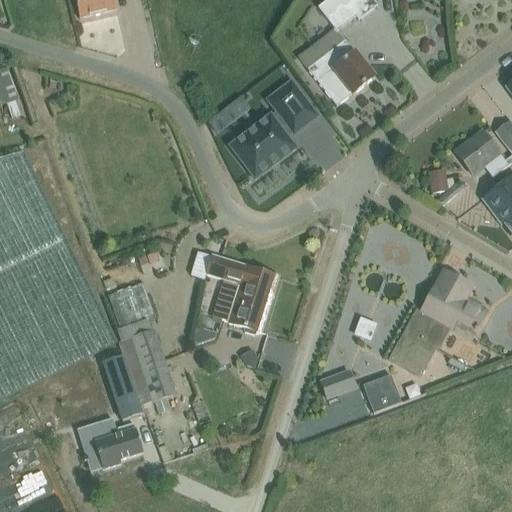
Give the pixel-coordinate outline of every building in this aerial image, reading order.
[(116,12),(113,0),(74,0),(79,20),(116,12)] [(371,0),(330,0),(318,10),(324,18),(334,32),(336,34),(338,33),(356,19),(358,21),(377,7),(371,0)] [(334,32),(298,60),(336,109),(352,96),(352,97),(374,80),(338,33),(336,34),(334,32)] [(0,72),(0,88),(6,106),(17,102),(6,70),(0,72)] [(270,116),(227,148),(253,184),(297,151),(287,139),(291,136),(293,139),(320,119),(291,81),(264,101),(274,115),(271,117),(270,116)] [(210,121),(207,123),(216,135),(229,126),(220,114),(210,121)] [(511,157),(504,163),(482,134),(455,154),(473,177),(484,169),(492,180),(511,164),(511,126),(510,124),(496,134),(511,155),(511,157)] [(0,401),(116,344),(23,153),(0,160),(0,401)] [(445,177),(428,179),(430,196),(446,194),(445,177)] [(511,179),(483,202),(493,215),(495,213),(511,235),(511,179)] [(446,194),(436,202),(441,209),(465,189),(460,182),(446,194)] [(158,262),(155,253),(146,256),(148,263),(149,266),(158,262)] [(197,254),(190,277),(204,282),(206,276),(224,281),(213,317),(229,323),(228,325),(245,330),(244,334),(255,337),(256,334),(260,335),(261,334),(259,333),(266,311),(268,312),(278,279),(211,257),(211,259),(197,254)] [(478,330),(477,330),(486,314),(484,313),(484,310),(477,306),(474,308),(464,302),(472,288),(444,272),(421,314),(416,312),(389,362),(416,377),(434,348),(436,350),(449,329),(470,341),(474,334),(475,335),(478,330)] [(156,278),(123,290),(134,321),(168,309),(156,278)] [(179,306),(187,307),(188,284),(180,283),(179,306)] [(166,400),(168,399),(177,396),(153,332),(152,332),(149,322),(122,332),(125,342),(132,340),(153,404),(163,401),(166,400)] [(198,357),(203,356),(203,349),(182,351),(184,370),(199,368),(198,357)] [(252,352),(239,358),(244,368),(254,371),(257,361),(252,352)] [(142,417),(135,398),(122,358),(104,364),(116,404),(122,423),(142,417)] [(349,373),(320,384),(327,401),(355,390),(349,373)] [(363,387),(373,415),(400,405),(390,377),(363,387)] [(170,412),(166,400),(163,401),(154,404),(158,416),(170,412)] [(102,468),(141,455),(134,433),(117,439),(112,422),(78,433),(83,451),(95,447),(102,468)]
